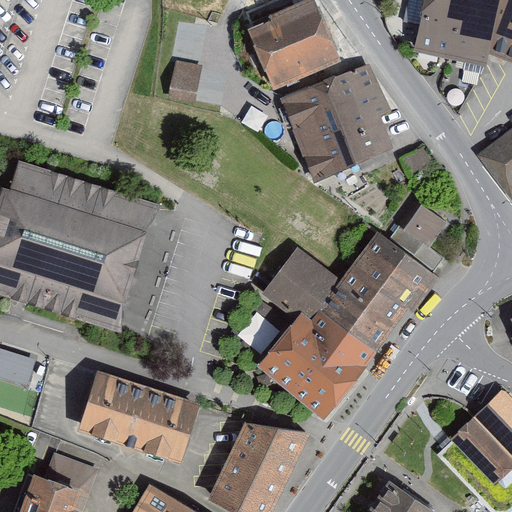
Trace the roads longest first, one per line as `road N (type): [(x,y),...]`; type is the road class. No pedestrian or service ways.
road 1 (tertiary): [(511,248),(460,157),(348,0)]
road 2 (residential): [(231,392),(0,331)]
road 3 (tertiary): [(445,323),(302,511)]
